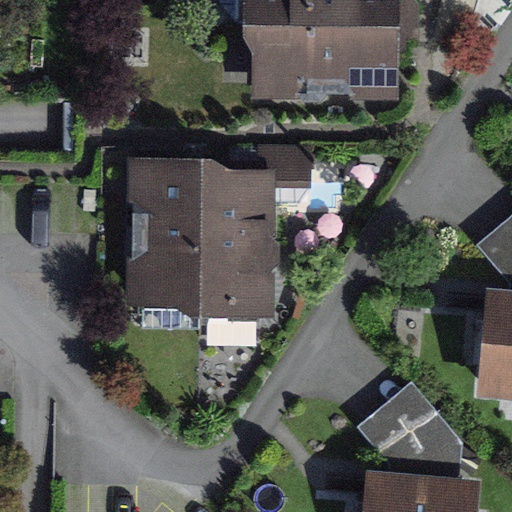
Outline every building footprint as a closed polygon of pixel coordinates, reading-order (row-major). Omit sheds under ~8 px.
[(241,0),(242,14),(400,12),(399,0),(241,0)] [(400,12),(242,14),(243,74),(401,71),(400,12)] [(128,324),(198,324),(200,160),(130,160),(128,324)] [(200,160),(198,324),(259,325),(261,161),(200,160)] [(511,394),(511,296),(487,296),(483,393),(511,394)] [(480,511),(482,475),(358,470),(356,511),(480,511)]
